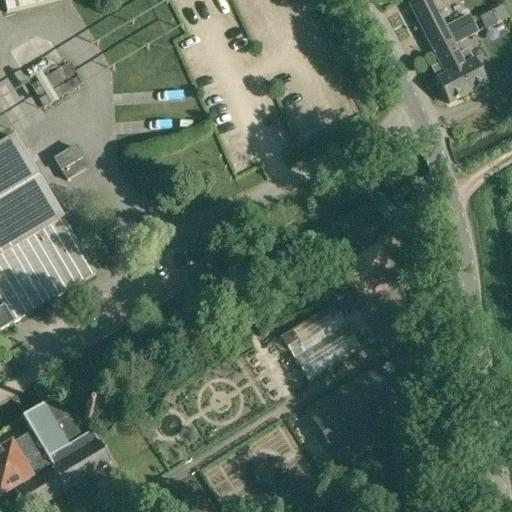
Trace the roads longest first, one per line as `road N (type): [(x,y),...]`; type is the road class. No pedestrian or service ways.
road 1 (unclassified): [(503,511),(450,196),(356,0)]
road 2 (unknown): [(20,31),(0,54),(4,72),(38,116),(106,162)]
